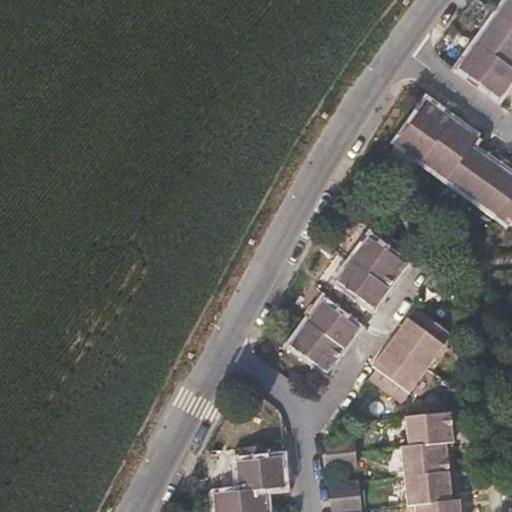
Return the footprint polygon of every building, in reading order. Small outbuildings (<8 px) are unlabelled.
[(511,0),(501,15),(480,43),(461,68),(499,96),(511,79),(511,66),(510,65),(511,61),(511,0)] [(505,218),(509,213),(511,209),(511,176),(511,175),(511,162),(505,157),(491,147),(485,156),(468,145),(474,135),(451,119),(426,102),(397,141),(422,158),(446,176),(476,197),(505,218)] [(409,252),(378,230),(333,294),(311,325),(287,357),(319,380),(326,369),(330,372),(345,350),(359,329),(356,327),(364,316),(372,305),(375,307),(389,288),(406,264),(402,261),(409,252)] [(453,283),(444,277),(435,289),(443,295),(453,283)] [(429,370),(453,335),(425,315),(416,326),(411,323),(395,345),(377,369),(381,372),(375,381),(405,402),(429,370)] [(454,442),(451,415),(409,419),(412,447),(404,448),(407,476),(410,504),(418,503),(418,511),(461,511),(460,499),(453,500),(450,472),(448,443),(454,442)] [(360,441),(329,444),(331,456),(332,470),(362,467),(361,453),(360,441)] [(216,495),(218,511),(269,511),(267,490),(287,488),(284,459),(279,459),(277,447),(240,450),(244,492),(216,495)] [(364,484),(333,486),(335,501),(335,511),(366,511),(365,498),(364,484)]
